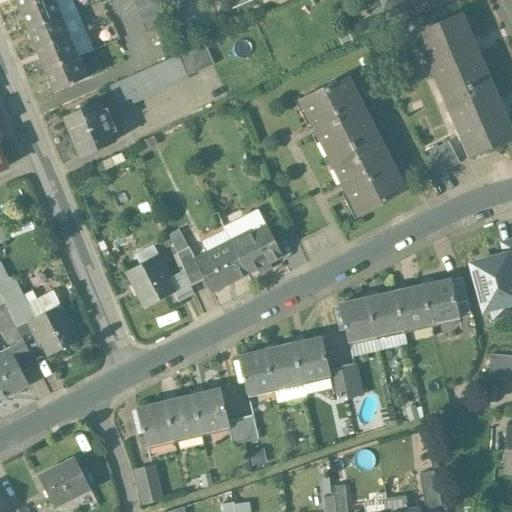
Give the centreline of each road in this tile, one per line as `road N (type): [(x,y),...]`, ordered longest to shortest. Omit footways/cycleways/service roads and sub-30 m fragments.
road 1 (residential): [(132,368),(511,185)]
road 2 (residential): [(0,53),(132,368)]
road 3 (residential): [(134,511),(104,384)]
